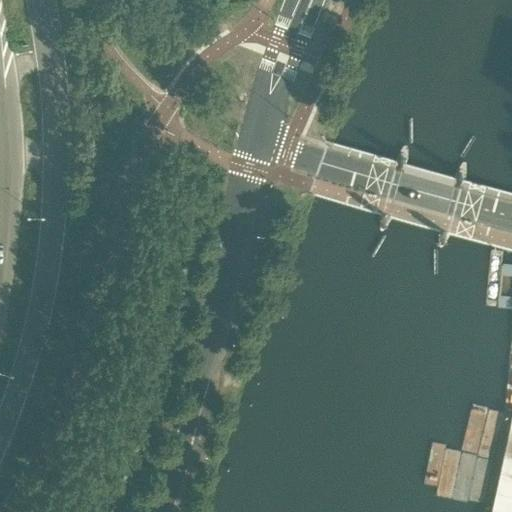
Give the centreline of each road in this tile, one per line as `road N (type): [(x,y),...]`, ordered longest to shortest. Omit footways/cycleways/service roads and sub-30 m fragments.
road 1 (secondary): [(0,436),(43,296),(51,236),(55,117),(38,0)]
road 2 (unclassified): [(251,168),(208,352),(158,511)]
road 3 (tertiary): [(511,217),(259,143)]
road 4 (secondary): [(0,87),(7,157),(0,269)]
road 5 (tertiary): [(259,143),(283,53),(310,0)]
